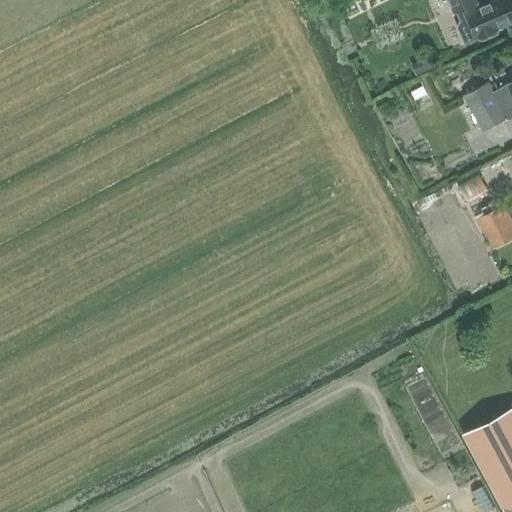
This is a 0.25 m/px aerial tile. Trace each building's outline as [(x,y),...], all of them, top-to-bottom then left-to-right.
[(447,0),(453,13),(456,12),(460,20),(459,20),(457,26),(464,43),(477,37),(482,40),(498,33),(500,28),(511,22),(511,0),(483,0),(479,2),(477,0),(447,0)] [(435,28),(450,27),(449,15),(434,17),(435,28)] [(497,90),(498,91),(504,102),(508,111),(511,108),(511,79),(508,82),(508,83),(497,90)] [(504,102),(498,91),(495,93),(489,81),(462,95),(482,131),(508,117),(501,104),(504,102)] [(511,224),(501,204),(477,217),(492,246),(511,235),(511,224)] [(395,370),(378,378),(418,460),(456,442),(437,404),(436,404),(419,370),(400,379),(395,370)] [(511,511),(511,403),(464,428),(502,502),(507,511),(511,511)] [(249,435),(252,445),(273,439),(270,429),(249,435)] [(257,476),(239,443),(197,466),(196,475),(160,483),(158,496),(167,511),(204,511),(214,510),(214,511),(290,511),(277,510),(298,498),(307,500),(309,511),(329,511),(338,508),(335,495),(328,484),(319,482),(317,472),(299,440),(288,446),(297,482),(273,439),(263,444),(252,447),(249,441),(257,476)] [(355,500),(363,485),(353,479),(345,494),(355,500)] [(409,501),(378,503),(362,511),(470,511),(469,488),(460,489),(461,507),(448,499),(429,501),(424,503),(414,504),(409,501)]
